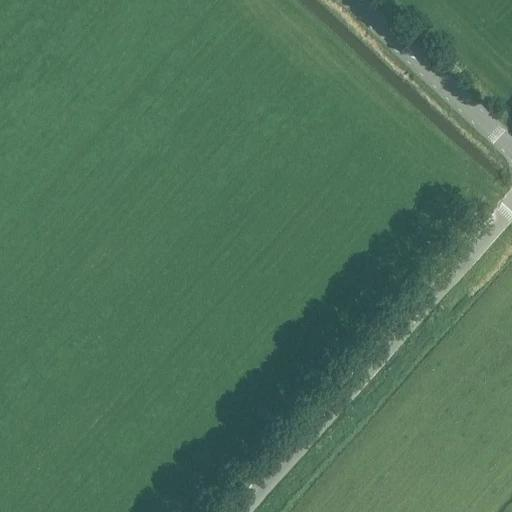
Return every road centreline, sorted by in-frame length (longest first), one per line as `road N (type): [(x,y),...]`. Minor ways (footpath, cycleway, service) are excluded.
road 1 (unclassified): [(237,511),(511,198)]
road 2 (unclassified): [(511,154),(345,0)]
